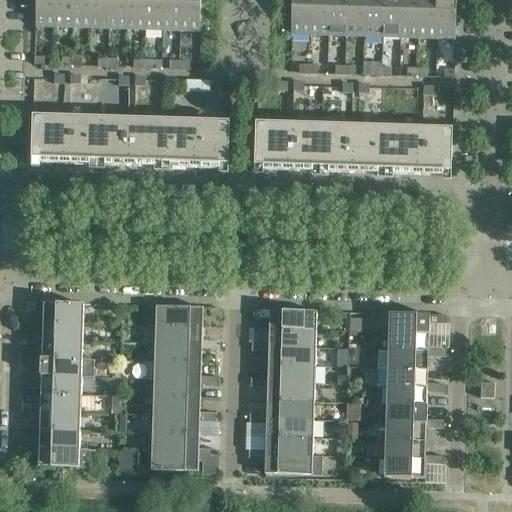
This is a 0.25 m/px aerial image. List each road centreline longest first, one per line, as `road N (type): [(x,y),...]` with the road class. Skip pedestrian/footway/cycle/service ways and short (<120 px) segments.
road 1 (residential): [(493,207),(0,192)]
road 2 (residential): [(237,283),(466,290)]
road 3 (residential): [(20,278),(237,283)]
road 4 (residential): [(20,278),(14,487)]
road 5 (residential): [(232,492),(237,283)]
road 6 (residential): [(458,498),(466,290)]
road 7 (residential): [(493,207),(500,0)]
